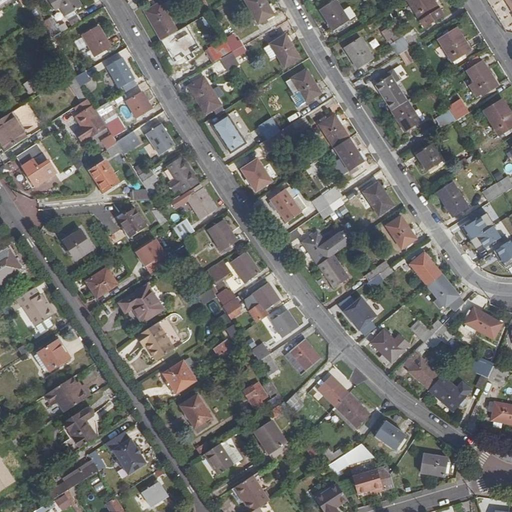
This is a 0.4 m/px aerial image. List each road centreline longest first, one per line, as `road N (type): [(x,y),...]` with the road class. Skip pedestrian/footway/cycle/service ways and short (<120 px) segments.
road 1 (residential): [(511,472),(391,396),(325,327),(222,182),(116,0)]
road 2 (residential): [(291,0),(421,211),(467,270),(493,290),(511,288)]
road 3 (residential): [(204,511),(14,214)]
road 4 (residential): [(511,475),(390,511)]
